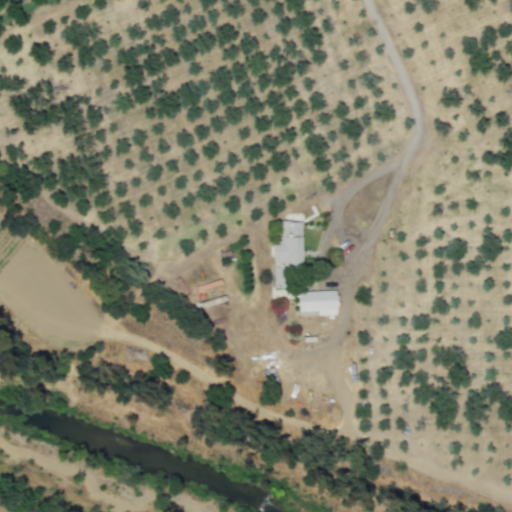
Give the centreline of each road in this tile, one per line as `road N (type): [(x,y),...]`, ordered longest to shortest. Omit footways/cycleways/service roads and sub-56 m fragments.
road 1 (track): [(325,346),(351,434),(402,462),(511,496)]
road 2 (track): [(189,366),(250,407),(318,432),(351,434)]
road 3 (residential): [(409,148),(411,103),(368,0)]
road 4 (track): [(69,347),(141,342),(189,366)]
